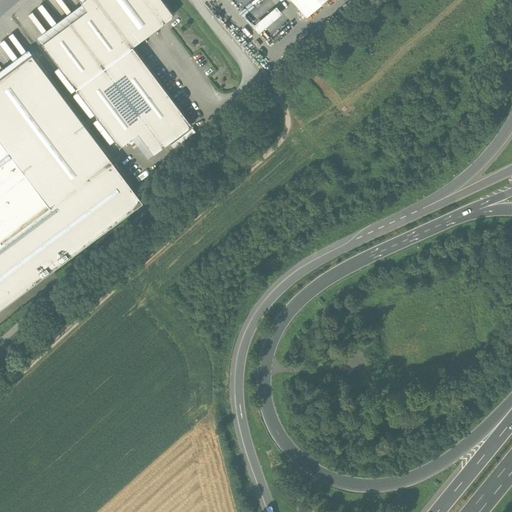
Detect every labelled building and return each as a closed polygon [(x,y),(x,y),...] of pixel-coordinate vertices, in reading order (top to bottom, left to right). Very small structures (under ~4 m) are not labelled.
[(162,0),(83,0),(81,1),(87,9),(42,43),(76,88),(174,15),(162,0)] [(291,0),(307,16),(325,0),(291,0)] [(272,35),(266,27),(284,14),(278,5),(255,22),(266,38),(272,35)] [(192,125),(133,46),(76,88),(119,147),(138,133),(153,154),(192,125)] [(0,139),(50,206),(0,243),(0,308),(143,202),(32,54),(0,78),(0,139)] [(0,243),(50,206),(0,139),(0,243)]
